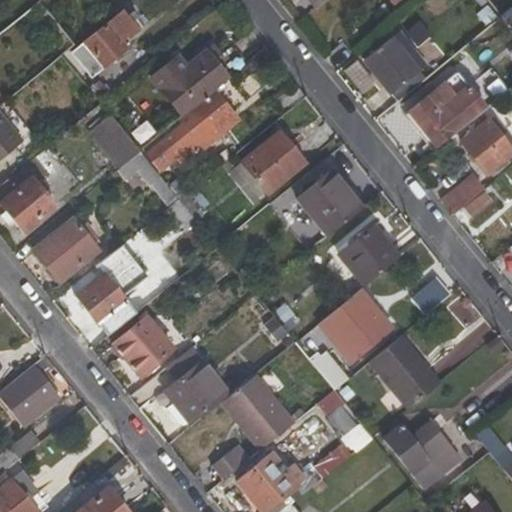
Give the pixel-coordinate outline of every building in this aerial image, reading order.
[(307,0),(315,9),(326,0),(307,0)] [(123,42),(137,30),(122,12),(81,45),(103,72),(129,51),(123,42)] [(362,62),(395,102),(424,79),(419,74),(442,55),(429,39),(413,52),(407,57),(397,46),(391,38),(362,62)] [(413,52),(403,40),(397,46),(407,57),(413,52)] [(177,57),(150,81),(181,117),(212,92),(244,65),(230,46),(214,59),(207,50),(185,68),(177,57)] [(109,97),(100,86),(90,93),(100,104),(102,102),(109,97)] [(279,116),(302,97),(294,87),(271,106),(279,116)] [(433,146),(452,131),(454,134),(484,109),(466,88),(437,112),(425,99),(407,113),(417,128),(413,130),(420,138),(424,135),(433,146)] [(176,121),(179,124),(141,155),(157,175),(176,161),(183,167),(218,139),(212,132),(231,116),(212,92),(181,117),(176,121)] [(110,113),(117,107),(109,97),(102,102),(110,113)] [(253,117),(260,125),(272,116),(265,108),(253,117)] [(108,115),(88,131),(118,168),(138,151),(108,115)] [(218,139),(238,124),(231,116),(212,132),(218,139)] [(0,158),(20,142),(0,117),(0,158)] [(458,142),(485,175),(511,153),(485,121),(458,142)] [(242,163),(267,194),(303,165),(278,134),(242,163)] [(141,155),(138,151),(118,168),(114,171),(123,182),(128,178),(137,191),(148,183),(166,206),(176,198),(167,186),(157,175),(141,155)] [(41,182),(36,186),(21,167),(0,184),(0,205),(5,211),(11,219),(24,235),(55,210),(43,195),(48,191),(41,182)] [(296,201),(326,237),(359,209),(330,173),(296,201)] [(191,190),(180,176),(167,186),(179,199),(191,190)] [(483,190),(472,177),(441,202),(451,215),(462,207),(481,191),(483,190)] [(471,219),(492,202),(481,191),(462,207),(471,219)] [(195,222),(179,199),(167,209),(184,230),(195,222)] [(0,215),(0,218),(5,224),(11,219),(5,211),(0,215)] [(33,252),(58,282),(95,251),(71,221),(33,252)] [(337,255),(362,286),(397,259),(371,228),(337,255)] [(240,273),(250,286),(258,279),(249,267),(240,273)] [(73,296),(105,337),(133,315),(126,306),(127,304),(117,292),(121,289),(113,278),(109,281),(102,273),(73,296)] [(414,297),(426,311),(450,292),(438,278),(414,297)] [(365,326),(344,301),(319,322),(350,360),(389,328),(379,315),(365,326)] [(113,346),(137,377),(171,350),(146,319),(113,346)] [(440,382),(401,336),(366,364),(405,411),(440,382)] [(176,384),(164,393),(190,426),(217,404),(227,396),(190,351),(165,371),(176,384)] [(314,365),(328,382),(337,376),(324,358),(314,365)] [(43,371),(47,367),(40,359),(0,391),(0,400),(22,428),(57,400),(52,393),(37,375),(43,371)] [(52,393),(57,388),(43,371),(37,375),(52,393)] [(256,453),(293,422),(254,374),(227,396),(217,404),(256,453)] [(342,436),(354,427),(338,406),(333,410),(326,401),(319,406),(342,436)] [(399,423),(379,438),(421,491),(427,486),(441,475),(399,423)] [(237,446),(211,467),(221,480),(248,459),(237,446)] [(458,455),(463,463),(472,455),(466,448),(458,455)] [(0,474),(2,473),(17,461),(7,449),(0,453),(0,474)] [(235,481),(260,511),(264,511),(300,482),(288,466),(282,471),(268,454),(235,481)] [(511,465),(502,474),(511,485),(511,465)] [(0,511),(34,511),(2,473),(0,474),(0,511)] [(431,492),(445,481),(441,475),(427,486),(431,492)] [(426,496),(431,492),(427,486),(421,491),(426,496)] [(122,511),(106,491),(79,511),(122,511)] [(492,511),(485,502),(472,511),(492,511)]
